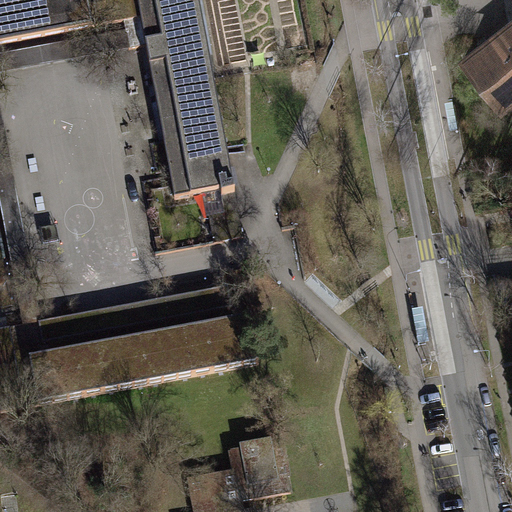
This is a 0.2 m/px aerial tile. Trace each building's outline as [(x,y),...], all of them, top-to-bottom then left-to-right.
[(129,49),(146,46),(145,42),(141,19),(137,0),(0,0),(0,46),(92,29),(124,23),(126,31),(129,49)] [(149,65),(152,82),(171,78),(174,78),(207,72),(211,71),(198,0),(137,0),(141,19),(145,42),(146,46),(149,65)] [(511,23),(466,59),(465,58),(464,59),(501,106),(502,104),(500,102),(511,93),(511,23)] [(0,72),(129,49),(126,31),(0,54),(0,201),(24,327),(42,323),(0,99),(0,72)] [(232,184),(211,71),(207,72),(174,78),(171,78),(152,82),(170,177),(174,200),(193,197),(221,192),(223,191),(233,189),(232,184)] [(225,214),(209,217),(214,244),(243,239),(235,196),(233,189),(223,191),(221,192),(222,198),(225,214)] [(0,331),(0,407),(1,413),(259,365),(244,286),(42,323),(24,327),(0,331)] [(227,511),(231,506),(260,500),(291,495),(282,443),(231,451),(235,474),(214,478),(214,476),(188,480),(192,507),(195,506),(196,511),(227,511)]
